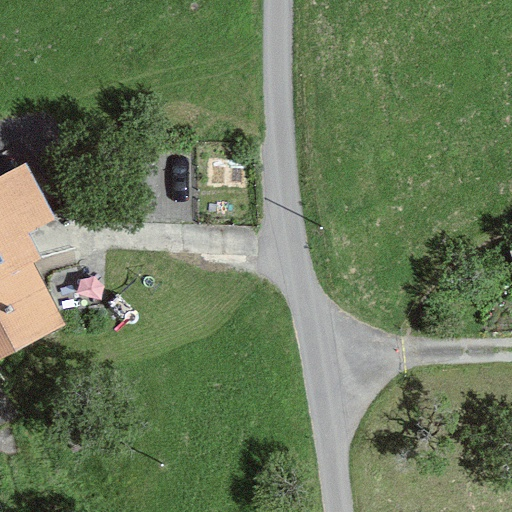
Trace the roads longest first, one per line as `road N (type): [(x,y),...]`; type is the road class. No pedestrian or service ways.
road 1 (unclassified): [(331,511),(308,346),(283,241),(277,0)]
road 2 (track): [(511,353),(308,346)]
road 3 (track): [(102,242),(283,241)]
